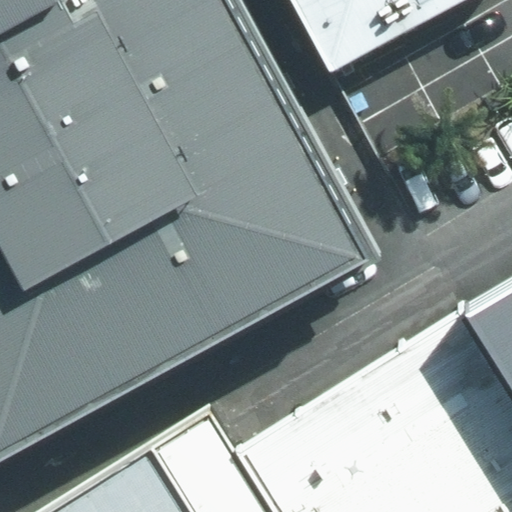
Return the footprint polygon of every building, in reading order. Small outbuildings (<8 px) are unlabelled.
[(398,241),(265,0),(0,0),(0,410),(20,447),(398,241)] [(449,0),(323,0),(351,52),(449,0)] [(511,278),(475,301),(511,359),(511,278)] [(511,511),(511,359),(475,301),(244,445),(286,511),(511,511)] [(286,511),(244,445),(220,406),(75,496),(48,511),(286,511)]
